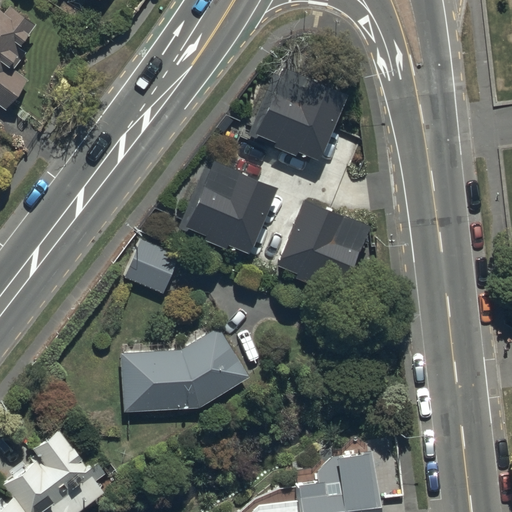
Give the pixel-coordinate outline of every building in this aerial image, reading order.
[(0,107),(5,111),(28,81),(14,70),(26,53),(19,48),(35,26),(9,6),(3,14),(0,11),(0,107)] [(341,102),(276,75),(250,137),(315,164),(341,102)] [(272,194),(207,167),(181,229),(246,256),(272,194)] [(368,234),(303,207),(277,269),(342,296),(368,234)] [(177,254),(138,239),(122,279),(161,294),(177,254)] [(179,350),(118,354),(122,412),(197,408),(247,378),(216,328),(179,350)] [(36,459),(2,484),(11,497),(21,511),(75,511),(101,493),(93,482),(104,475),(85,449),(74,457),(55,431),(29,450),(36,459)] [(296,500),(297,511),(374,511),(367,453),(330,457),(315,473),(316,482),(295,485),(296,500)] [(21,511),(11,497),(0,504),(0,511),(21,511)] [(297,511),(296,500),(256,504),(249,510),(249,511),(297,511)]
